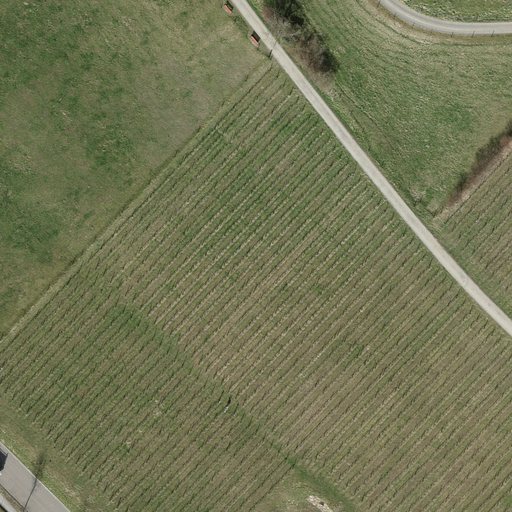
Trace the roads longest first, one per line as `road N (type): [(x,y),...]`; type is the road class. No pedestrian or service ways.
road 1 (track): [(240,0),(425,237),(511,325)]
road 2 (track): [(388,0),(439,26),(511,28)]
